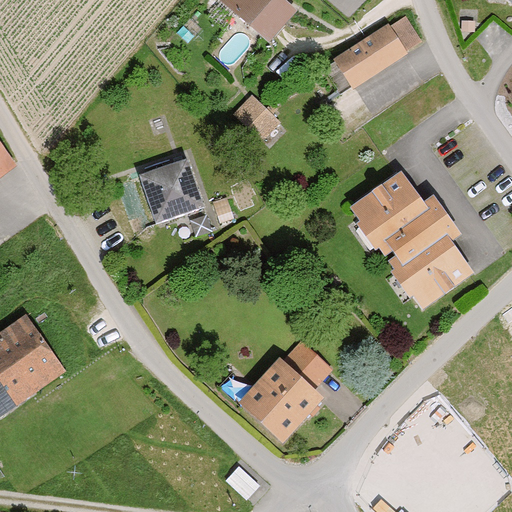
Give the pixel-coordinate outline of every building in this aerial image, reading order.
[(294,17),(273,0),(224,0),(222,3),(270,44),(294,17)] [(387,33),(338,65),(353,89),(402,57),(387,33)] [(280,124),(252,96),(234,114),(262,142),(280,124)] [(0,137),(0,177),(19,163),(0,137)] [(194,157),(146,173),(162,223),(210,207),(194,157)] [(411,170),(357,207),(386,250),(397,242),(407,256),(395,264),(429,312),(484,274),(461,241),(472,233),(444,194),(433,201),(411,170)] [(0,419),(71,370),(29,311),(0,331),(0,419)] [(332,369),(301,343),(248,405),(292,442),(333,395),(320,384),(332,369)]
